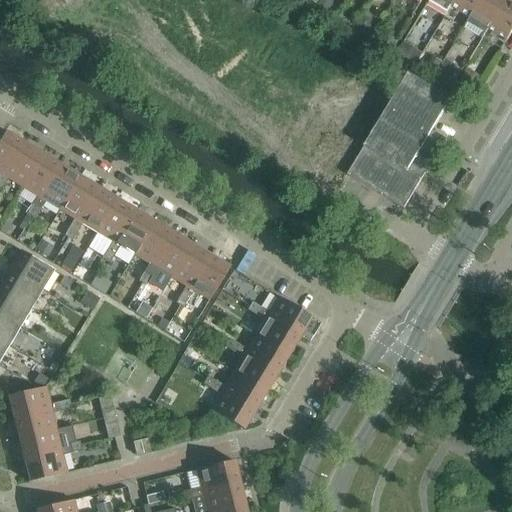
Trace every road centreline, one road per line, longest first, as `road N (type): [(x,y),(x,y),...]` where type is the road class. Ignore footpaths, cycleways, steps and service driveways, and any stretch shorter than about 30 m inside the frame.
road 1 (residential): [(348,304),(12,97)]
road 2 (tertiary): [(390,344),(303,474),(297,511)]
road 3 (residential): [(413,238),(511,72)]
road 4 (tertiary): [(331,511),(410,357)]
road 5 (residential): [(277,434),(348,304)]
